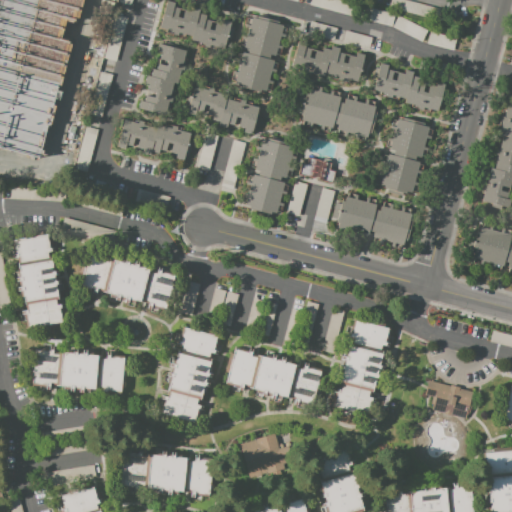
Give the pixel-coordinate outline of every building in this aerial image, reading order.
[(310,0),(340,0),(394,14),(391,27),(309,6),(310,0)] [(391,0),(404,0),(445,10),(442,21),(389,7),(391,0)] [(166,1),(174,4),(173,6),(190,11),(190,8),(200,10),(199,13),(206,15),(205,19),(221,23),(222,19),(232,22),(225,49),(190,40),(191,36),(185,35),(184,38),(158,31),(166,1)] [(265,91),(234,83),(234,80),(230,78),(232,71),(236,72),(239,63),(235,62),(237,53),(241,54),(242,52),(247,53),(248,49),(243,48),(244,45),(240,44),(243,35),(246,36),(248,28),(244,27),(247,18),(251,19),(251,17),(254,18),(255,17),(277,23),(276,24),(282,25),(282,27),(285,28),(283,37),(279,36),(277,45),(281,47),(279,55),(275,54),(274,56),(269,54),(268,59),(273,61),(273,62),(277,63),(275,72),(270,71),(268,81),(272,82),(270,90),(265,89),(265,91)] [(398,17),(426,30),(421,41),(393,27),(398,17)] [(309,22),(335,28),(333,40),(307,34),(309,22)] [(344,30),(370,37),(367,50),(340,43),(344,30)] [(429,32),(457,39),(454,50),(427,43),(429,32)] [(298,42),(306,44),(305,47),(322,51),(322,48),(330,50),(331,46),(339,48),(338,52),(355,57),(356,52),(364,54),(357,82),(323,73),(323,75),(317,74),(316,76),(291,70),(298,42)] [(138,110),(140,101),(144,102),(148,85),(144,84),(146,76),(150,77),(152,69),(155,70),(159,54),(155,53),(157,44),(185,50),(183,58),(187,59),(185,66),(182,65),(180,70),(182,71),(181,78),(179,77),(177,84),(173,83),(172,90),(175,91),(169,116),(138,110)] [(380,63),(387,65),(386,69),(403,73),(404,70),(412,72),(412,75),(419,77),(418,81),(435,86),(436,82),(444,84),(437,114),(411,107),(411,104),(404,102),(405,99),(397,97),(397,99),(372,93),(380,63)] [(375,107),(366,138),(363,137),(362,142),(354,139),(355,135),(346,133),(345,137),(336,134),(337,130),(335,129),(336,124),(333,123),(331,128),(328,127),(327,131),(318,129),(319,126),(311,123),(310,127),(301,124),(302,120),(300,120),(301,117),(300,117),(306,95),(307,95),(309,89),(311,90),(312,86),(320,88),(319,92),(329,95),(330,90),(339,92),(337,96),(339,97),(338,102),(343,104),(344,98),(345,99),(346,94),(356,97),(354,101),(364,104),(365,100),(374,102),(373,106),(375,107)] [(249,138),(241,136),(242,132),(225,127),(224,131),(216,129),(217,124),(210,122),(211,119),(194,115),(194,118),(184,116),(192,88),(200,91),(201,87),(208,89),(207,93),(212,94),(212,92),(219,94),(219,96),(226,97),(224,102),(231,103),(232,100),(258,107),(249,138)] [(100,112),(106,92),(96,90),(91,109),(100,112)] [(508,208),(480,201),(484,186),(481,186),(485,174),(487,174),(488,167),(493,168),(496,155),(494,154),(499,135),(497,135),(499,128),(500,128),(502,123),(499,122),(501,116),(503,117),(507,103),(511,104),(511,182),(510,182),(509,188),(500,186),(499,191),(508,193),(506,199),(510,200),(508,208)] [(189,133),(186,144),(190,145),(187,156),(184,155),(182,161),(175,159),(176,155),(165,152),(164,156),(151,152),(150,155),(140,152),(141,150),(125,145),(124,148),(115,146),(122,119),(151,127),(152,123),(189,133)] [(411,195),(380,186),(380,183),(376,182),(378,174),(382,175),(385,166),(381,165),(383,156),(387,158),(388,155),(393,156),(394,153),(389,151),(390,149),(386,147),(389,139),(392,139),(394,131),(390,130),(393,121),(397,122),(397,120),(400,121),(401,120),(423,126),(422,127),(428,129),(428,131),(431,132),(429,140),(425,139),(423,149),(427,150),(425,159),(421,157),(420,159),(415,158),(414,163),(419,164),(419,165),(423,166),(421,175),(416,174),(414,184),(418,185),(416,194),(411,193),(411,195)] [(84,173),(96,130),(84,127),(72,169),(84,173)] [(217,136),(208,171),(196,168),(205,133),(217,136)] [(275,214),(244,205),(245,202),(240,201),(242,193),(247,195),(249,186),(245,185),(248,176),(252,177),(252,174),(257,176),(258,172),(254,171),(254,168),(250,167),(253,158),(256,159),(258,151),(254,150),(257,140),(261,142),(262,140),(265,141),(265,139),(287,145),(287,147),(292,148),(292,150),(296,151),(293,160),(290,159),(287,168),(292,169),(289,178),(285,177),(285,179),(279,177),(278,182),(283,183),(283,184),(287,186),(285,195),(281,194),(278,203),(282,204),(280,213),(276,212),(275,214)] [(232,140),(244,143),(232,190),(220,187),(232,140)] [(297,175),(300,163),(306,164),(308,157),(329,163),(327,170),(335,172),(336,165),(341,166),(336,186),(297,175)] [(306,186),(298,216),(285,213),(293,182),(306,186)] [(322,188),(333,191),(324,222),(313,219),(322,188)] [(411,214),(403,245),(400,244),(399,249),(391,247),(392,242),(383,240),(382,244),(373,242),(374,238),(372,237),(373,232),(369,231),(368,236),(365,235),(364,239),(355,237),(356,233),(348,231),(347,235),(338,233),(339,228),(337,228),(338,225),(337,225),(342,203),(343,203),(345,197),(347,198),(348,194),(356,196),(355,200),(365,202),(366,198),(375,200),(374,204),(376,205),(374,210),(379,211),(380,206),(381,206),(382,202),(392,204),(391,208),(400,211),(401,207),(410,209),(409,213),(411,214)] [(79,233),(92,237),(95,227),(81,224),(79,233)] [(511,273),(508,272),(509,268),(507,267),(508,262),(505,261),(503,266),(500,265),(499,269),(490,267),(491,263),(483,261),(482,265),(473,262),(474,258),(472,258),(473,255),(472,254),(478,233),(479,233),(481,227),(483,228),(484,224),(492,226),(491,230),(501,232),(502,228),(511,230),(509,234),(511,235),(510,240),(511,240),(511,273)] [(14,258),(11,258),(10,255),(13,255),(11,241),(47,235),(49,249),(52,248),(52,251),(50,251),(50,252),(51,261),(53,272),(56,271),(57,275),(53,275),(54,281),(58,281),(58,284),(55,285),(57,298),(55,299),(55,305),(61,304),(64,322),(24,329),(23,322),(19,322),(18,315),(21,314),(21,312),(27,310),(27,304),(24,304),(23,297),(20,297),(19,291),(17,291),(16,288),(18,288),(17,281),(15,282),(15,279),(17,278),(16,272),(19,271),(18,267),(17,258),(14,258)] [(149,302),(143,300),(142,303),(134,300),(133,303),(127,301),(126,304),(124,303),(125,300),(118,299),(118,301),(114,300),(115,298),(109,296),(110,294),(102,292),(102,291),(97,289),(96,293),(95,293),(95,295),(91,294),(92,292),(83,289),(84,286),(79,284),(88,253),(105,258),(104,260),(110,262),(111,260),(124,264),(125,262),(128,263),(127,264),(134,266),(134,264),(137,264),(136,267),(151,271),(150,272),(156,274),(157,270),(160,271),(159,273),(173,276),(164,309),(148,304),(149,302)] [(179,312),(189,315),(198,284),(187,281),(179,312)] [(235,293),(211,289),(206,320),(230,324),(235,293)] [(275,304),(251,298),(248,313),(260,316),(256,333),(267,335),(275,304)] [(282,342),(307,346),(315,303),(305,301),(303,311),(288,308),(282,342)] [(340,313),(328,311),(323,351),(334,353),(340,313)] [(355,320),(387,328),(365,414),(333,406),(355,320)] [(182,327),(220,338),(218,345),(221,346),(219,352),(216,351),(215,355),(213,354),(210,367),(215,369),(213,374),(210,374),(209,378),(207,377),(205,383),(207,383),(206,387),(209,388),(208,394),(203,393),(199,405),(205,407),(202,417),(198,416),(196,425),(158,415),(160,405),(157,404),(160,395),(163,396),(166,383),(163,382),(165,372),(171,373),(173,368),(167,366),(170,356),(171,356),(173,350),(175,344),(173,343),(176,333),(180,334),(182,327)] [(492,331),(511,336),(511,347),(489,342),(492,331)] [(49,388),(48,390),(45,390),(45,388),(31,386),(34,350),(49,352),(49,349),(52,350),(52,352),(53,352),(52,354),(58,355),(58,353),(72,354),(73,351),(76,352),(76,354),(82,354),(82,351),(86,352),(86,355),(100,356),(99,358),(105,359),(105,355),(108,355),(108,357),(123,358),(121,391),(106,390),(106,391),(103,391),(103,388),(97,388),(97,389),(83,388),(82,393),(78,393),(78,388),(73,387),(73,393),(69,392),(69,387),(55,386),(55,385),(50,385),(50,388),(49,388)] [(234,350),(247,353),(248,352),(251,353),(250,356),(256,358),(256,355),(270,359),(271,358),(274,359),(274,360),(280,361),(280,360),(284,361),(284,362),(299,366),(298,369),(302,370),(303,366),(307,367),(306,369),(320,372),(312,405),(294,401),(294,400),(281,396),(280,399),(255,393),(255,390),(242,387),(242,389),(225,385),(228,373),(224,372),(229,353),(233,354),(234,350)] [(432,396),(423,394),(427,380),(449,386),(450,385),(459,388),(458,388),(472,392),(464,419),(431,410),(432,405),(430,404),(432,396)] [(510,386),(511,386),(511,422),(501,420),(510,386)] [(282,463),(283,468),(248,478),(239,444),(273,435),(277,449),(287,447),(290,462),(282,463)] [(344,448),(348,461),(350,461),(351,465),(349,465),(354,484),(356,484),(357,487),(355,487),(357,494),(359,493),(360,497),(358,497),(362,511),(324,511),(323,507),(322,507),(321,504),(323,503),(321,498),(319,498),(318,495),(320,494),(318,488),(321,487),(317,474),(314,475),(310,458),(344,448)] [(484,453),(511,450),(511,511),(488,511),(488,503),(486,504),(486,499),(487,499),(487,494),(485,494),(485,489),(487,489),(484,453)] [(123,455),(125,455),(125,452),(137,453),(137,452),(141,452),(141,457),(146,457),(146,454),(161,456),(161,454),(164,455),(164,456),(170,457),(170,455),(174,456),(174,457),(188,458),(188,461),(194,462),(194,458),(211,460),(208,495),(194,494),(193,497),(190,496),(190,493),(176,492),(176,494),(169,494),(169,495),(165,495),(165,493),(160,493),(160,494),(157,494),(157,492),(149,492),(150,489),(139,488),(138,494),(127,493),(127,487),(120,486),(123,455)] [(384,511),(383,495),(397,494),(397,492),(401,492),(401,494),(406,494),(405,492),(420,490),(420,489),(424,489),(424,490),(429,490),(429,488),(433,488),(433,489),(452,488),(451,486),(456,485),(456,487),(470,486),(471,511),(384,511)] [(59,511),(59,510),(62,509),(58,497),(93,488),(96,500),(100,498),(102,503),(97,504),(98,509),(96,509),(97,511),(59,511)] [(11,511),(8,499),(17,496),(21,511),(11,511)] [(301,499),(304,511),(254,511),(253,511),(256,510),(257,511),(263,510),(262,508),(266,507),(266,509),(284,504),(284,502),(288,501),(288,502),(301,499)]
